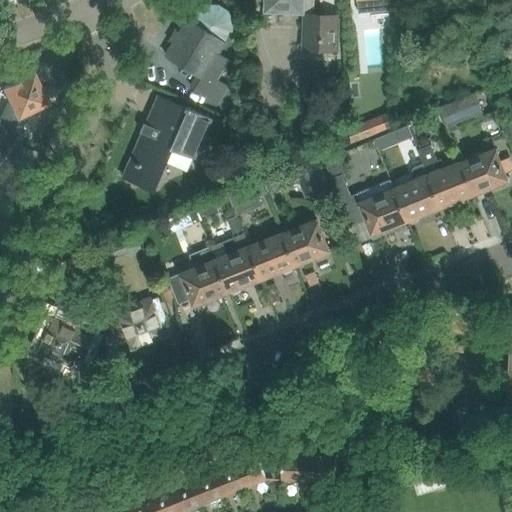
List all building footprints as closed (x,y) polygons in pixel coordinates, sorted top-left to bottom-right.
[(266,0),(265,13),(303,14),(301,51),(333,53),(340,53),(340,23),(340,15),(322,14),(313,13),(314,0),(266,0)] [(356,0),(357,3),(358,13),(391,10),(389,0),(356,0)] [(189,86),(219,104),(230,86),(217,78),(229,58),(218,52),(232,30),(233,20),(227,12),(218,6),(208,6),(199,11),(196,16),(200,18),(196,24),(189,20),(166,57),(195,75),(189,86)] [(474,55),(471,51),(469,51),(466,51),(463,55),(466,60),(471,60),(474,55)] [(0,159),(2,160),(16,132),(11,130),(17,118),(40,107),(48,103),(43,94),(33,72),(2,87),(9,101),(8,101),(0,117),(0,159)] [(439,108),(447,128),(483,113),(474,93),(439,108)] [(159,96),(123,179),(155,192),(174,150),(194,158),(211,119),(159,96)] [(389,113),(349,129),(350,144),(389,129),(389,113)] [(386,135),(374,139),(379,151),(391,146),(386,135)] [(233,183),(236,188),(261,173),(260,172),(261,171),(261,166),(247,144),(243,146),(233,183)] [(420,157),(423,164),(427,174),(441,207),(474,194),(461,161),(442,169),(431,144),(417,149),(420,157)] [(496,147),(461,161),(474,194),(503,182),(507,184),(509,177),(496,147)] [(323,189),(313,159),(293,165),(303,196),(323,189)] [(414,179),(394,187),(394,188),(407,221),(441,207),(427,174),(423,164),(413,168),(413,169),(411,171),(414,179)] [(275,177),(262,182),(267,194),(280,189),(275,177)] [(394,188),(394,187),(391,178),(356,192),(371,230),(370,233),(376,236),(378,232),(407,221),(394,188)] [(262,182),(255,185),(259,197),(267,194),(262,182)] [(255,185),(229,195),(234,207),(259,197),(255,185)] [(214,201),(195,208),(200,221),(219,213),(214,201)] [(200,221),(195,208),(167,219),(172,232),(200,221)] [(316,218),(282,232),(295,265),(325,253),(328,255),(331,248),(328,247),(316,218)] [(282,232),(248,246),(261,279),(295,265),(282,232)] [(243,234),(211,247),(216,258),(214,259),(227,293),(261,279),(243,234)] [(137,235),(119,241),(124,254),(141,249),(137,235)] [(76,271),(100,273),(98,247),(75,257),(76,271)] [(227,293),(214,259),(216,258),(211,247),(189,256),(194,267),(179,273),(180,275),(170,279),(178,301),(191,296),(193,301),(192,304),(198,307),(199,303),(227,293)] [(273,286),(266,289),(270,299),(277,296),(273,286)] [(162,293),(164,301),(172,298),(170,290),(162,293)] [(150,301),(120,313),(133,347),(163,335),(161,329),(164,328),(169,326),(158,297),(153,299),(150,300),(150,301)] [(87,324),(85,329),(55,316),(40,351),(70,364),(79,343),(90,347),(98,330),(87,324)] [(464,424),(464,430),(480,431),(481,425),(490,426),(490,402),(453,399),(452,423),(464,424)] [(318,426),(306,427),(307,435),(318,433),(318,426)] [(306,427),(293,429),(296,437),(307,435),(306,427)] [(252,435),(240,439),(246,454),(258,449),(252,435)] [(212,450),(203,454),(207,461),(216,457),(212,450)] [(417,494),(463,480),(454,452),(415,464),(411,474),(417,494)] [(207,461),(203,454),(194,458),(197,465),(207,461)] [(257,455),(234,464),(244,488),(266,479),(257,455)] [(281,480),(308,481),(309,456),(282,455),(281,480)] [(309,456),(308,481),(334,483),(335,457),(309,456)] [(234,464),(212,472),(222,497),(244,488),(234,464)] [(168,468),(159,472),(162,479),(172,475),(168,468)] [(162,479),(159,472),(149,476),(153,483),(162,479)] [(212,472),(190,481),(200,505),(222,497),(212,472)] [(190,481),(169,490),(177,511),(183,511),(200,505),(190,481)] [(125,485),(115,489),(118,496),(128,492),(125,485)] [(118,496),(115,489),(105,493),(108,500),(118,496)] [(177,511),(169,490),(147,498),(152,511),(177,511)] [(80,498),(70,501),(72,509),(82,506),(80,498)] [(152,511),(147,498),(125,507),(127,511),(152,511)] [(72,509),(70,501),(60,504),(62,511),(72,509)]
